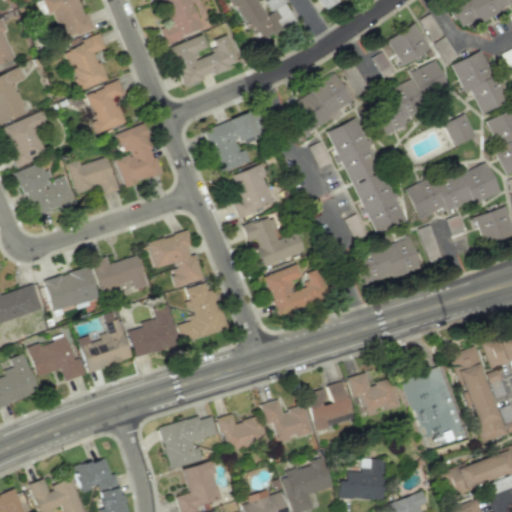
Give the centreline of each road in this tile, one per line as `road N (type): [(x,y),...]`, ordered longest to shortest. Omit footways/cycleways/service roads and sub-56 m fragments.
road 1 (tertiary): [(511,281),(94,411),(0,449)]
road 2 (residential): [(117,0),(265,359)]
road 3 (residential): [(167,121),(317,54),(395,0)]
road 4 (residential): [(0,211),(10,235),(34,248),(198,195)]
